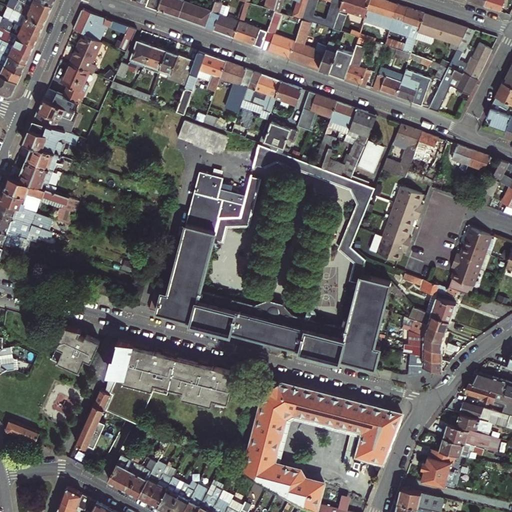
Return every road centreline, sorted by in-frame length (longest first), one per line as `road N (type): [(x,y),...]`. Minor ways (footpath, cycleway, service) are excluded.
road 1 (residential): [(0,290),(433,402)]
road 2 (residential): [(99,0),(464,131)]
road 3 (residential): [(146,511),(68,470),(1,475)]
road 4 (tertiary): [(70,0),(18,115)]
road 5 (residential): [(376,511),(403,446),(433,402)]
